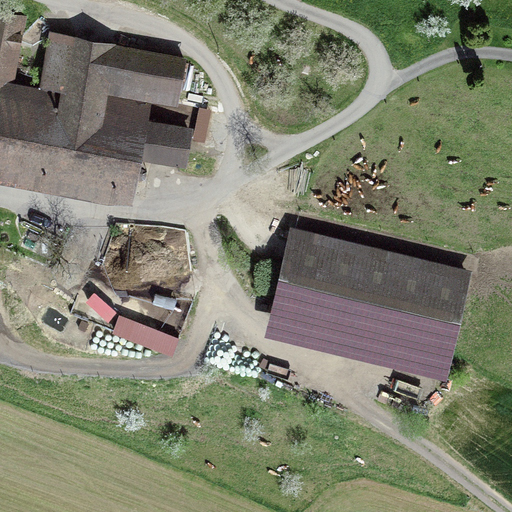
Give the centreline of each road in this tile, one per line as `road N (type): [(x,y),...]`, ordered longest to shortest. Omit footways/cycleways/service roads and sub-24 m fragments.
road 1 (track): [(196,214),(258,351),(392,428),(506,511)]
road 2 (residential): [(262,153),(196,214),(179,219),(105,216),(0,193)]
road 3 (residential): [(281,0),(362,36),(381,72),(377,90),(356,109),(262,153)]
road 4 (residential): [(75,0),(151,21),(198,49),(262,153)]
